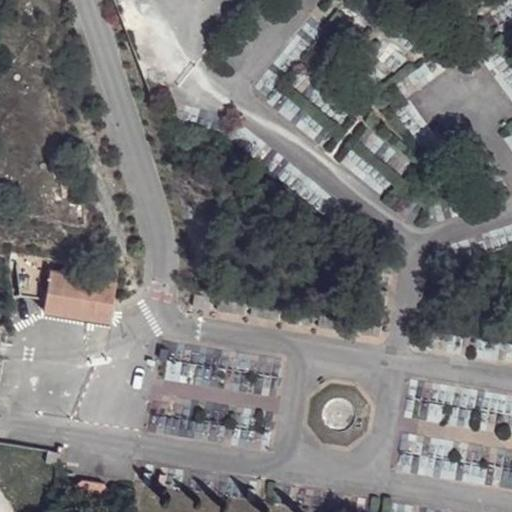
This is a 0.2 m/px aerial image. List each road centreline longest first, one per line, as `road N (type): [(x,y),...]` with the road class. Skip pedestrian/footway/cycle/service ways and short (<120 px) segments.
road 1 (unknown): [(386,358),(382,488),(285,471)]
road 2 (unknown): [(285,471),(114,443)]
road 3 (unknown): [(511,509),(382,488)]
road 4 (unknown): [(300,343),(285,471)]
